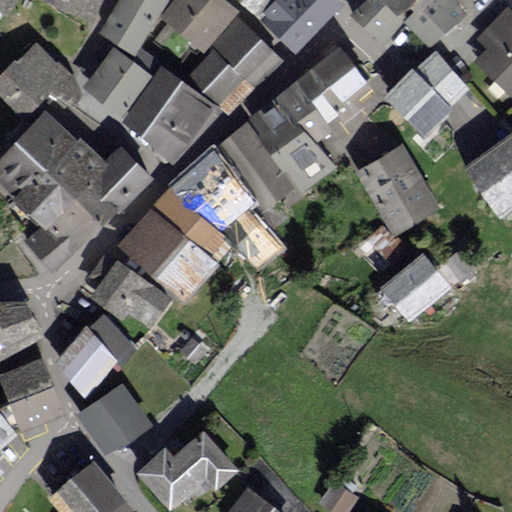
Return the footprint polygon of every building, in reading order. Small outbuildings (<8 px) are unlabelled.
[(0,0),(0,12),(10,17),(16,0),(0,0)] [(37,0),(100,22),(108,0),(37,0)] [(125,0),(105,34),(140,55),(172,1),(170,0),(125,0)] [(222,0),(184,0),(170,17),(211,49),(240,13),(222,0)] [(250,0),(269,17),(283,0),(250,0)] [(342,2),(340,0),(285,0),(275,12),(279,16),(274,22),(302,47),(342,2)] [(388,0),(372,0),(357,16),(389,45),(410,22),(388,0)] [(431,0),(388,0),(410,22),(431,0)] [(442,0),(431,0),(410,22),(433,50),(471,16),(458,0),(443,0),(443,1),(442,0)] [(511,10),(481,42),(492,51),(481,63),(511,91),(511,10)] [(288,62),(242,21),(215,51),(259,87),(288,62)] [(181,59),(194,42),(170,23),(156,40),(181,59)] [(41,44),(0,85),(0,91),(32,121),(72,72),(41,44)] [(90,89),(128,115),(154,78),(117,52),(90,89)] [(384,87),(347,52),(306,82),(337,126),(384,87)] [(214,53),(193,78),(222,106),(248,81),(214,53)] [(418,70),(393,96),(433,137),(459,112),(455,109),(475,89),(439,54),(421,72),(418,70)] [(168,68),(131,121),(179,165),(225,113),(168,68)] [(304,85),(257,117),(298,183),(350,146),(304,85)] [(51,114),(0,170),(0,181),(48,227),(28,243),(58,275),(121,218),(106,201),(140,161),(108,133),(94,147),(51,114)] [(250,126),(221,150),(266,212),(297,191),(250,126)] [(511,137),(479,159),(511,209),(511,137)] [(411,148),(362,174),(396,237),(446,210),(411,148)] [(217,155),(180,192),(230,236),(261,212),(217,155)] [(223,264),(158,212),(122,247),(187,304),(223,264)] [(456,278),(471,267),(460,253),(446,264),(456,278)] [(401,320),(444,284),(422,258),(379,294),(401,320)] [(160,296),(125,267),(98,296),(124,316),(128,310),(153,331),(180,304),(164,290),(160,296)] [(511,286),(503,276),(461,305),(511,361),(511,286)] [(31,298),(0,307),(0,366),(51,339),(31,298)] [(94,329),(68,358),(91,399),(127,364),(94,329)] [(48,364),(5,380),(24,430),(64,416),(48,364)] [(135,387),(81,415),(112,458),(158,425),(135,387)] [(0,458),(4,455),(15,467),(30,449),(21,439),(28,435),(0,404),(0,458)] [(172,448),(142,474),(176,511),(181,511),(212,484),(222,491),(247,472),(210,432),(180,455),(172,448)] [(98,466),(56,499),(68,511),(121,511),(131,503),(98,466)] [(339,485),(327,503),(340,511),(353,494),(339,485)] [(279,511),(251,490),(236,511),(279,511)]
